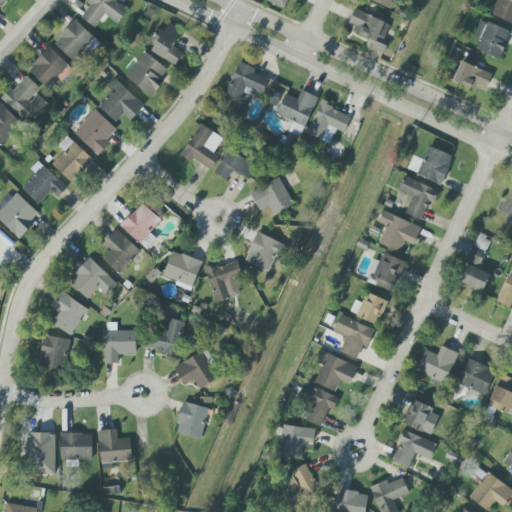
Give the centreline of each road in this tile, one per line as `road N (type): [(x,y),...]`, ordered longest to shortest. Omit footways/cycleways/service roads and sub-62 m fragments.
road 1 (residential): [(0,425),(36,282),(145,159),(241,10)]
road 2 (tertiary): [(174,0),(511,158)]
road 3 (residential): [(374,423),(511,111)]
road 4 (tertiary): [(511,135),(221,0)]
road 5 (residential): [(0,394),(166,401)]
